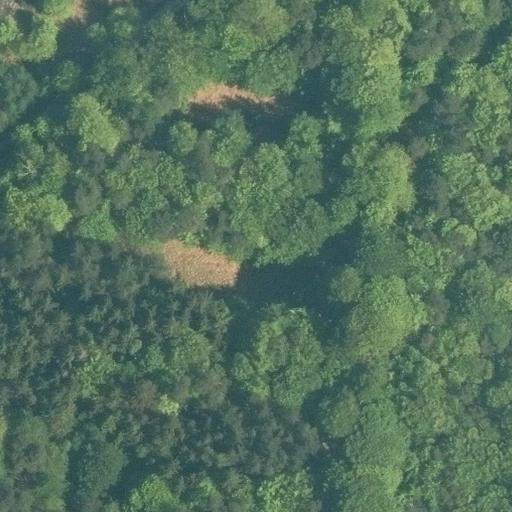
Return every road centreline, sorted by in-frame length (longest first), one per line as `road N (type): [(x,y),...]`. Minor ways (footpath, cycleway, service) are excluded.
road 1 (track): [(328,0),(318,511)]
road 2 (track): [(0,156),(195,0)]
